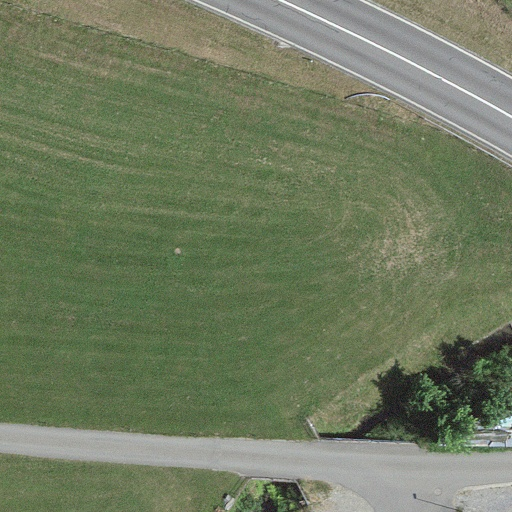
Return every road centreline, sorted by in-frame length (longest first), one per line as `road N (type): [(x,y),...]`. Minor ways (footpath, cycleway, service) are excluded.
road 1 (residential): [(0,440),(202,469),(393,469),(511,459)]
road 2 (trunk): [(263,0),(511,123)]
